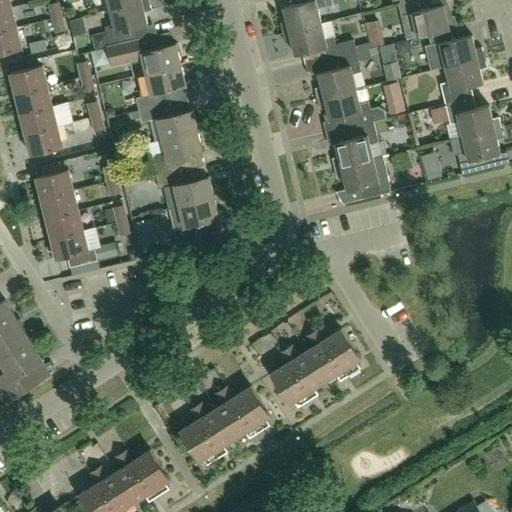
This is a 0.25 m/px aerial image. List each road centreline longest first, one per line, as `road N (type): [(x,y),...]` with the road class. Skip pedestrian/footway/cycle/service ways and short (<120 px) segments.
road 1 (residential): [(94,378),(281,252),(278,204),(230,0)]
road 2 (residential): [(94,378),(0,231)]
